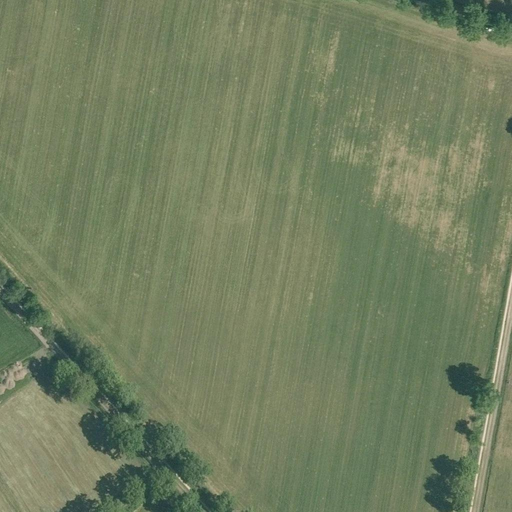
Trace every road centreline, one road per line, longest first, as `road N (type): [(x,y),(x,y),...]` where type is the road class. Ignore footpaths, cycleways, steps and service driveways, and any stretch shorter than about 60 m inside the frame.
road 1 (track): [(0,294),(201,511)]
road 2 (track): [(511,298),(475,511)]
